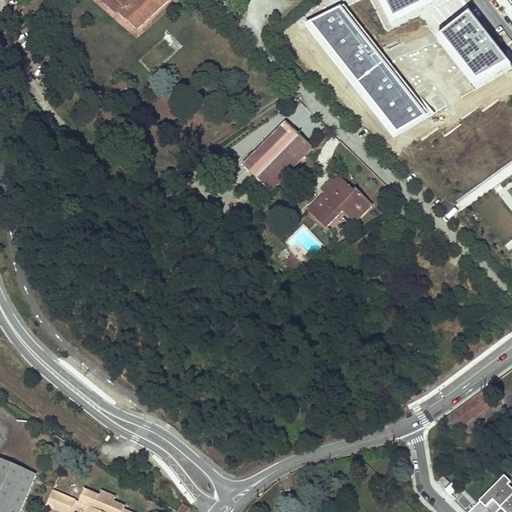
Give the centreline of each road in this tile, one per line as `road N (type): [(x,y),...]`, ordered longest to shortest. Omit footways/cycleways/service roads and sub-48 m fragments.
road 1 (unknown): [(294,81),(183,156),(133,164),(57,128),(14,31)]
road 2 (tertiary): [(235,498),(171,437),(74,382),(0,305)]
road 3 (tertiary): [(0,309),(45,373),(90,411),(159,449),(208,511)]
road 4 (tertiary): [(235,498),(292,461),(409,424)]
road 5 (tertiary): [(409,424),(511,358)]
